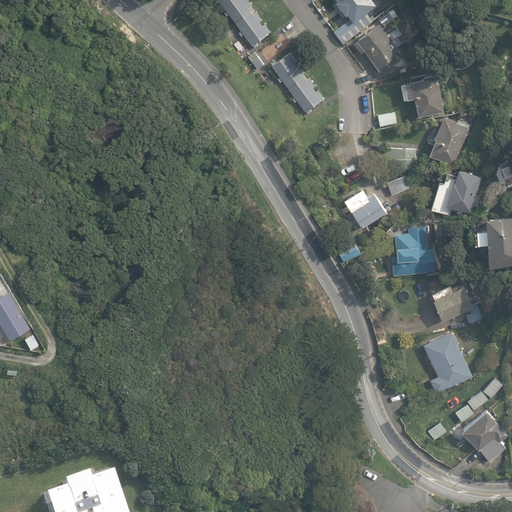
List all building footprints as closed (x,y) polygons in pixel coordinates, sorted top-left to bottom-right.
[(254,44),(255,46),(258,44),(257,42),(269,33),(268,32),(271,30),(266,23),(263,25),(260,20),(263,19),(257,11),(254,13),(250,7),(252,5),(248,0),(219,0),(224,6),(227,10),(225,12),(227,15),(229,13),(241,30),(239,32),(242,34),(243,33),(252,45),(254,44)] [(348,13),(354,21),(377,4),(373,0),(337,0),(336,1),(346,14),(348,13)] [(333,32),(343,45),(374,19),(368,11),(347,28),(344,23),(333,32)] [(380,20),(384,25),(390,21),(386,16),(380,20)] [(357,39),(380,71),(398,57),(396,54),(401,51),(397,45),(407,37),(399,26),(391,32),(390,31),(387,33),(380,22),(357,39)] [(307,110),(309,112),(312,110),(310,108),(323,99),(322,98),(324,96),(319,89),(316,91),(313,86),(316,85),(311,77),(308,79),(303,73),(306,71),(301,63),(298,65),(295,61),(297,59),(292,51),(289,53),(289,52),(277,60),(276,58),(272,61),(273,63),(272,64),(280,76),(278,77),(280,81),(283,79),(294,97),(293,98),(295,101),(297,99),(305,112),(307,110)] [(252,59),(258,67),(264,63),(258,54),(252,59)] [(415,96),(419,115),(444,110),(436,73),(423,76),(424,78),(410,80),(410,83),(405,84),(408,98),(415,96)] [(379,114),(381,125),(397,122),(395,111),(379,114)] [(430,153),(454,163),(469,126),(468,126),(469,123),(458,118),(457,120),(445,115),(430,153)] [(379,168),(416,169),(417,147),(379,146),(379,168)] [(507,185),(511,183),(511,162),(511,159),(499,163),(507,185)] [(457,211),(462,212),(462,209),(471,212),(473,204),(478,206),(481,194),(476,193),(481,175),(459,168),(455,182),(453,182),(446,205),(458,208),(457,211)] [(448,177),(436,173),(425,207),(437,211),(448,177)] [(387,181),(392,193),(410,187),(409,184),(405,174),(387,181)] [(362,226),(386,209),(374,192),(368,196),(366,193),(359,198),(362,203),(351,210),(362,226)] [(487,243),(488,264),(511,262),(511,216),(486,217),(487,243)] [(391,252),(394,275),(435,270),(433,248),(429,248),(427,223),(408,225),(409,231),(396,233),(398,251),(391,252)] [(338,250),(345,260),(360,250),(354,240),(338,250)] [(430,293),(442,318),(473,303),(464,284),(454,289),(451,283),(430,293)] [(0,321),(10,339),(30,327),(9,290),(0,294),(0,321)] [(467,313),(470,321),(487,314),(482,300),(468,306),(471,312),(467,313)] [(430,378),(437,392),(473,375),(452,329),(423,342),(438,374),(430,378)] [(33,332),(22,337),(28,350),(39,344),(33,332)] [(486,379),(482,373),(468,383),(472,388),(444,402),(459,423),(444,434),(448,439),(449,438),(459,451),(473,441),(478,449),(480,447),(489,459),(506,446),(500,439),(507,434),(487,406),(488,405),(490,407),(507,394),(493,374),(486,379)] [(421,427),(434,444),(444,437),(430,420),(421,427)] [(43,494),(49,511),(122,511),(108,471),(86,479),(84,472),(61,481),(63,487),(43,494)]
